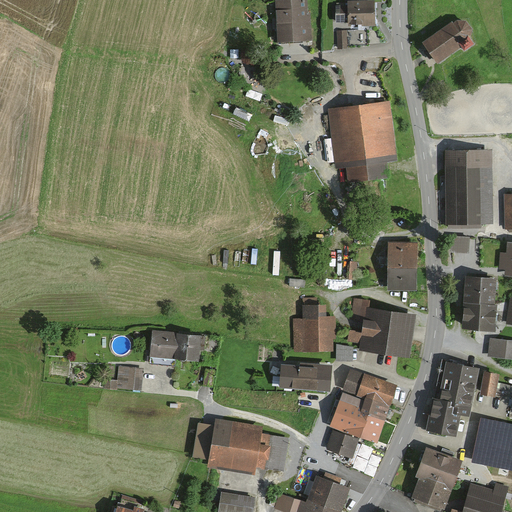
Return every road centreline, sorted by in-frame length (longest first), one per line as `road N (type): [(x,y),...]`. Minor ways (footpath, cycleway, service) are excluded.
road 1 (unclassified): [(372,497),(419,399),(435,327),(429,205),(400,0)]
road 2 (track): [(422,144),(496,142),(497,233),(511,234)]
